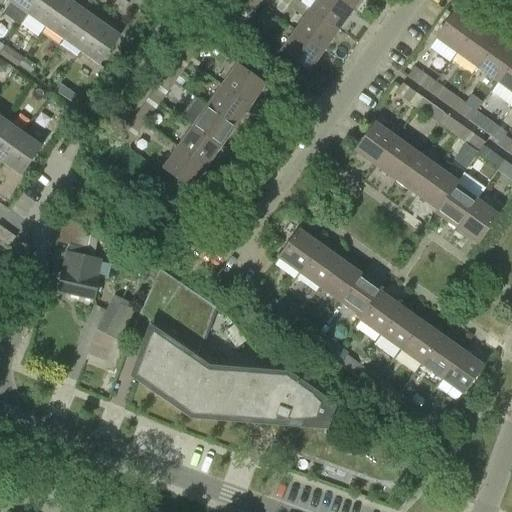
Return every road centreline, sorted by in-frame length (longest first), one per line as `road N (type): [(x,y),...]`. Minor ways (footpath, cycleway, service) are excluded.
road 1 (tertiary): [(272,511),(29,416),(0,384)]
road 2 (residential): [(235,249),(408,0)]
road 3 (residential): [(0,361),(26,304),(42,237),(0,217)]
